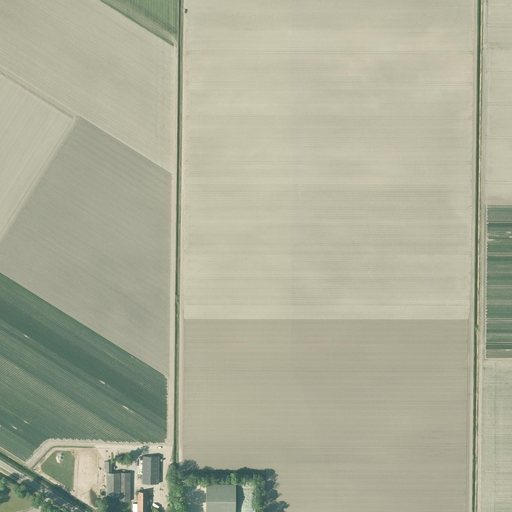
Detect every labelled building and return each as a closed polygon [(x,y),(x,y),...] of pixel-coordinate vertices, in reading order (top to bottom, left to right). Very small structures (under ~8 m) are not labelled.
[(158,456),(142,456),(142,483),(158,483),(158,456)] [(119,497),(119,472),(106,472),(106,497),(119,497)] [(119,472),(119,497),(119,501),(129,501),(129,472),(119,472)] [(233,511),(234,484),(207,484),(206,511),(233,511)] [(147,500),(147,491),(137,491),(136,511),(146,511),(147,504),(147,500)]
